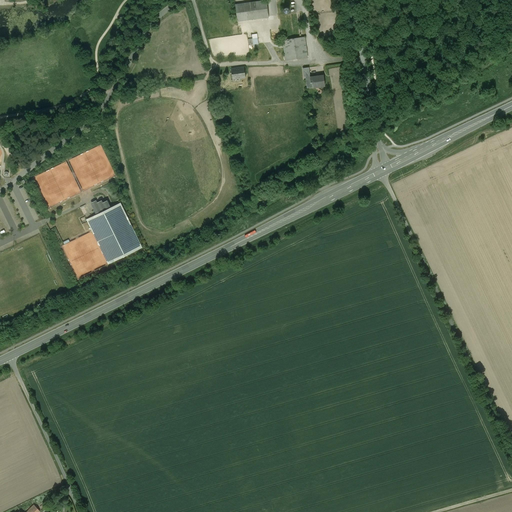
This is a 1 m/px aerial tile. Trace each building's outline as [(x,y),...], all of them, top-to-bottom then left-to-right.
[(267,4),(235,7),(237,21),(268,17),(267,4)] [(305,37),(282,39),(285,60),(307,57),(305,37)] [(237,67),(237,69),(231,69),(232,78),(240,78),(240,79),(245,78),(244,67),(237,67)] [(310,76),(305,76),(306,88),(324,86),(323,76),(310,77),(310,76)] [(93,207),(96,214),(110,207),(107,200),(102,203),(101,200),(96,203),(97,205),(93,207)] [(86,219),(92,231),(108,264),(142,248),(120,202),(110,207),(96,214),(86,219)]
